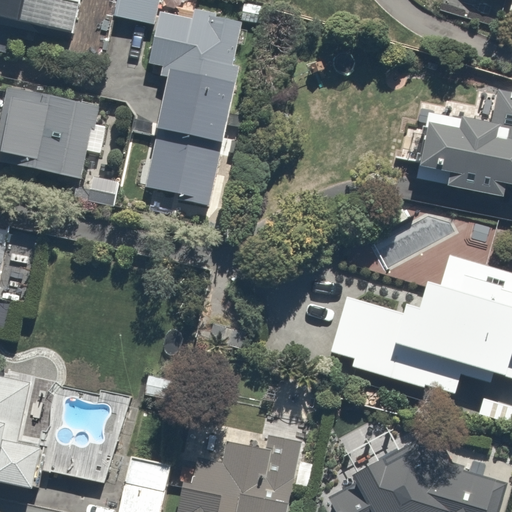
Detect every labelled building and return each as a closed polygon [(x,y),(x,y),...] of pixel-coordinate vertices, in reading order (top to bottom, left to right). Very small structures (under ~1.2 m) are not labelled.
[(83,0),(8,0),(2,31),(74,46),(83,0)] [(168,0),(108,0),(125,3),(122,21),(162,29),(165,17),(168,0)] [(226,208),(260,28),(197,16),(196,23),(165,17),(162,29),(154,72),(168,74),(166,82),(173,83),(152,194),(226,208)] [(0,169),(94,189),(91,206),(123,213),(130,181),(94,173),(107,111),(13,91),(6,125),(0,123),(0,169)] [(511,97),(504,96),(497,134),(472,129),(470,139),(437,133),(427,185),(461,191),(459,200),(493,206),(494,197),(511,200),(511,97)] [(28,239),(0,232),(0,293),(1,288),(30,295),(36,270),(21,266),(28,239)] [(470,375),(511,387),(511,274),(456,259),(437,325),(419,319),(417,327),(350,307),(335,360),(358,367),(355,376),(460,406),(470,375)] [(0,494),(47,504),(56,460),(23,453),(37,388),(0,380),(0,494)] [(225,467),(196,461),(185,511),(298,511),(310,452),(262,442),(260,454),(229,448),(225,467)] [(511,489),(387,445),(353,466),(364,484),(329,503),(333,511),(508,511),(511,501),(511,489)] [(166,511),(178,468),(137,458),(123,511),(166,511)]
